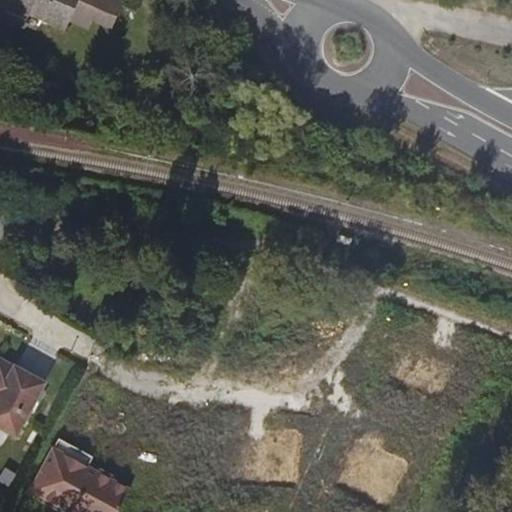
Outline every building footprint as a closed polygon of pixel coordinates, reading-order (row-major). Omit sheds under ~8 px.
[(31,12),(36,0),(0,0),(0,3),(28,18),(31,12)] [(77,0),(36,0),(31,12),(64,28),(68,22),(77,0)] [(77,0),(68,22),(90,31),(94,23),(112,31),(125,0),(77,0)] [(41,390),(50,373),(0,348),(0,414),(23,426),(41,390)] [(121,511),(134,486),(53,447),(30,494),(67,511),(121,511)]
